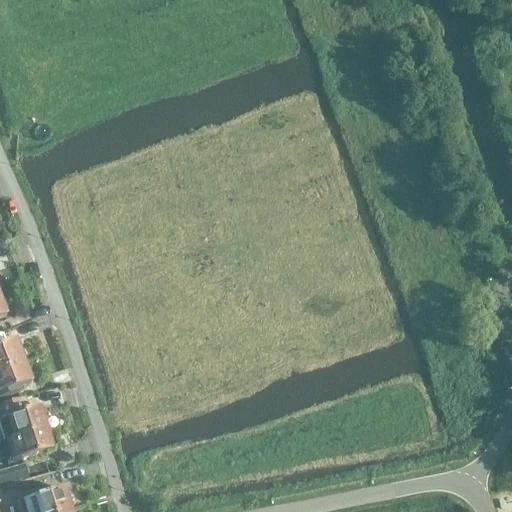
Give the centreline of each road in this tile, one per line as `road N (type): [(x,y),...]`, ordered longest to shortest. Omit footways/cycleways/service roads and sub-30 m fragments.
road 1 (unclassified): [(122,511),(57,310),(0,175)]
road 2 (unclassified): [(287,511),(471,478)]
